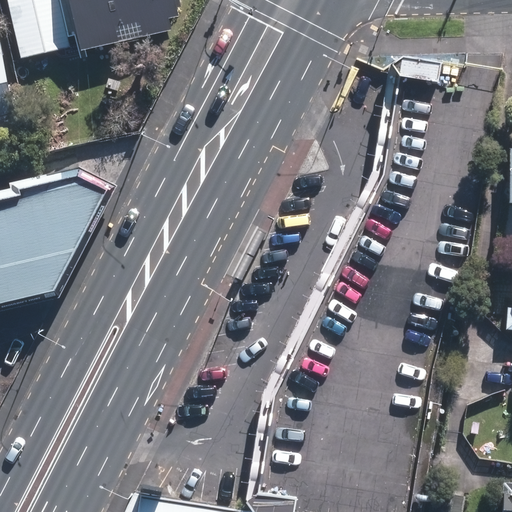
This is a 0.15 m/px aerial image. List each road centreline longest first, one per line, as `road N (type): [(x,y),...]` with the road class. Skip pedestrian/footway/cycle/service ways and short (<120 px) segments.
road 1 (primary): [(0,496),(125,255),(221,136)]
road 2 (primary): [(221,136),(182,279),(61,506)]
road 3 (primary): [(221,136),(297,0)]
